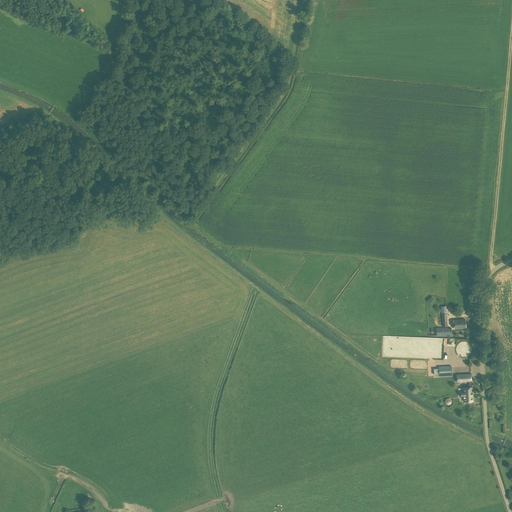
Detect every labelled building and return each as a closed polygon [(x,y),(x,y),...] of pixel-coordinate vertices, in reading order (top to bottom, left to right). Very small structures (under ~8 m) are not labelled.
[(448,326),(446,306),(438,307),(439,314),(438,314),(438,319),(442,318),(443,326),(448,326)] [(453,329),(466,328),(465,319),(453,320),(453,329)] [(448,328),(448,327),(436,328),(437,336),(452,335),(451,328),(448,328)] [(452,366),(438,367),(439,376),(452,375),(452,366)] [(470,373),(458,374),(458,382),(470,381),(470,373)] [(470,386),(462,386),(463,400),(472,400),(471,393),(470,386)]
